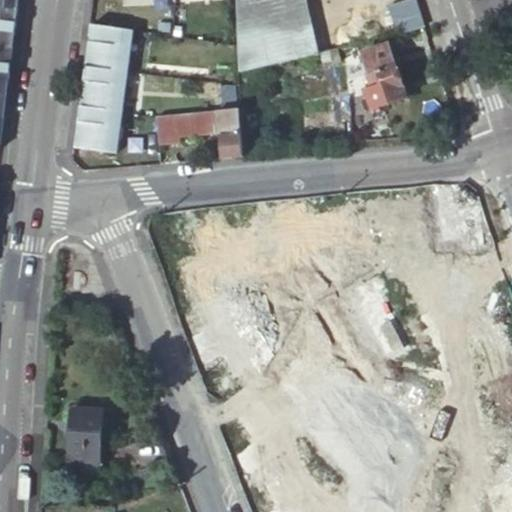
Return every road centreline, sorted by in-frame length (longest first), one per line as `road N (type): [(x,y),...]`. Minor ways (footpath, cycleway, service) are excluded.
road 1 (residential): [(504,148),(485,159),(98,195)]
road 2 (unclassified): [(98,195),(222,511)]
road 3 (tertiary): [(29,203),(57,0)]
road 4 (tertiary): [(5,442),(23,255)]
road 5 (residential): [(504,148),(459,0)]
